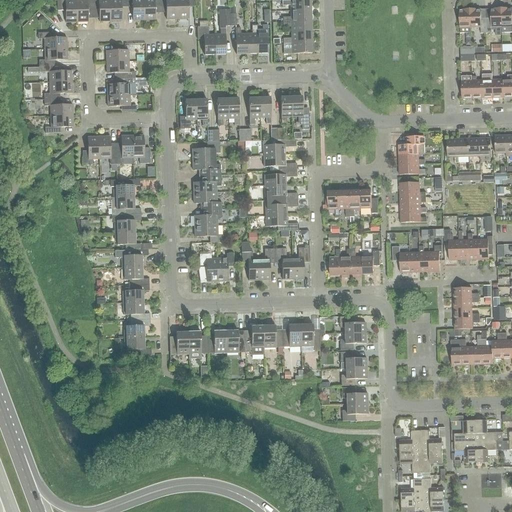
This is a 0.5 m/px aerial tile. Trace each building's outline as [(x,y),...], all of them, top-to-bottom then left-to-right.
[(93,0),(77,0),(76,0),(77,23),(88,22),(88,9),(93,9),(93,0)] [(93,0),(93,9),(99,9),(99,22),(110,22),(109,0),(93,0)] [(121,8),(127,8),(126,0),(109,0),(110,22),(122,21),(121,8)] [(126,0),(127,8),(132,8),(133,21),(144,21),(143,0),(126,0)] [(143,0),(144,21),(155,20),(155,7),(160,7),(160,0),(143,0)] [(160,0),(160,7),(166,6),(166,20),(178,20),(176,0),(160,0)] [(176,0),(178,20),(189,19),(188,7),(194,7),(193,0),(176,0)] [(290,6),(291,12),(311,11),(310,0),(290,1),(282,1),(282,6),(290,6)] [(77,23),(76,1),(65,1),(66,23),(77,23)] [(485,19),(486,34),(491,33),(491,27),(502,27),(501,9),(491,9),(491,19),(485,19)] [(501,9),(502,27),(502,33),(511,32),(511,18),(511,19),(511,9),(501,9)] [(226,55),(225,29),(225,27),(230,26),(230,15),(230,10),(229,10),(219,11),(219,29),(220,29),(220,35),(214,35),(215,55),(226,55)] [(470,33),(470,28),(470,10),(459,10),(460,34),(470,33)] [(470,10),(470,28),(480,28),(481,34),(486,34),(485,19),(480,20),(480,10),(470,10)] [(282,18),(282,22),(311,22),(311,11),(291,12),(291,17),(282,18)] [(291,27),(291,33),(311,32),(311,22),(282,22),(283,27),(291,27)] [(262,30),(257,30),(257,34),(257,54),(268,54),(267,25),(262,26),(262,30)] [(246,34),(247,54),(257,54),(257,34),(257,30),(257,26),(252,26),(252,34),(246,34)] [(204,56),(215,55),(214,35),(208,36),(208,27),(197,28),(198,40),(204,39),(204,56)] [(247,54),(246,34),(240,35),(240,28),(235,29),(236,55),(247,54)] [(283,44),(291,44),(291,43),(312,43),(311,32),(291,33),(291,39),(283,39),(283,44)] [(66,38),(53,38),(53,33),(38,33),(38,40),(41,40),(41,39),(44,39),(44,50),(67,49),(66,38)] [(312,54),(312,43),(291,43),(291,44),(292,49),(283,49),(283,55),(312,54)] [(502,45),(491,45),(492,53),(503,53),(503,52),(502,45)] [(45,60),(39,60),(39,67),(54,66),(54,61),(67,60),(67,49),(44,50),(45,60)] [(106,51),(106,63),(129,62),(128,51),(106,51)] [(129,62),(106,63),(107,74),(120,73),(120,79),(131,79),(135,78),(135,72),(131,72),(131,73),(129,73),(129,62)] [(44,77),(49,77),(49,83),(72,83),(71,71),(54,72),(54,66),(39,67),(39,68),(39,73),(44,73),(44,77)] [(507,80),(502,80),(503,98),(511,97),(511,75),(507,76),(507,80)] [(462,99),(472,99),(472,77),(467,77),(467,81),(461,82),(462,99)] [(472,77),(472,99),(482,99),(482,81),(476,81),(476,77),(472,77)] [(120,84),(107,85),(107,96),(130,95),(136,95),(135,85),(135,80),(135,78),(131,79),(120,79),(120,84)] [(492,81),(493,99),(503,98),(502,80),(492,81)] [(482,99),(493,99),(492,81),(482,81),(482,99)] [(49,83),(50,94),(44,94),(44,100),(60,100),(59,94),(72,94),(72,83),(49,83)] [(130,95),(107,96),(108,107),(130,107),(130,95)] [(309,130),(309,126),(309,114),(303,114),(302,97),(291,98),(292,118),(298,117),(298,126),(302,126),(302,130),(309,130)] [(270,98),(259,99),(260,119),(266,118),(266,125),(271,125),(270,98)] [(281,124),(286,124),(286,118),(292,118),(291,98),(280,98),(281,124)] [(223,120),(228,119),(228,99),(217,100),(218,126),(223,126),(223,120)] [(228,99),(228,119),(234,119),(234,126),(239,125),(239,99),(228,99)] [(254,119),(260,119),(259,99),(249,99),(249,125),(255,125),(254,119)] [(44,106),(50,106),(51,117),(73,116),(72,105),(60,105),(60,100),(44,100),(44,106)] [(190,121),(196,120),(196,100),(185,101),(186,117),(180,117),(180,129),(191,129),(190,121)] [(207,100),(196,100),(196,120),(202,120),(202,127),(208,126),(207,100)] [(60,133),(60,128),(73,128),(73,116),(51,117),(51,123),(45,124),(45,134),(60,133)] [(122,159),(133,158),(132,136),(121,137),(121,148),(116,149),(116,165),(122,165),(122,159)] [(133,158),(139,158),(140,164),(150,164),(149,148),(144,148),(143,136),(132,136),(133,158)] [(494,137),(495,154),(506,154),(506,136),(494,137)] [(88,151),(82,151),(83,166),(93,166),(93,160),(99,159),(99,137),(87,138),(88,151)] [(99,137),(99,159),(110,159),(110,165),(116,165),(116,149),(110,149),(110,137),(99,137)] [(405,145),(398,146),(398,156),(418,155),(424,155),(424,137),(405,137),(405,145)] [(479,139),(469,140),(469,157),(480,157),(479,139)] [(491,139),(479,139),(480,157),(491,156),(491,139)] [(296,140),(282,141),(277,141),(271,141),(263,141),(263,146),(264,157),(285,156),(284,148),(296,147),(296,140)] [(447,158),(455,157),(455,164),(459,164),(458,157),(458,140),(447,140),(447,158)] [(469,140),(458,140),(458,157),(469,157),(469,140)] [(215,160),(215,154),(220,154),(220,149),(220,143),(207,143),(207,149),(192,150),(192,160),(215,160)] [(398,156),(399,166),(419,165),(425,165),(425,160),(418,160),(418,155),(398,156)] [(270,172),(278,171),(297,171),(296,164),(285,164),(285,156),(264,157),(264,168),(269,167),(270,172)] [(215,160),(192,160),(193,171),(198,171),(198,177),(208,176),(221,176),(220,165),(215,165),(215,160)] [(419,165),(399,166),(399,176),(425,175),(425,170),(419,170),(419,165)] [(264,176),(264,187),(286,186),(285,178),(297,177),(297,171),(278,171),(278,176),(264,176)] [(459,182),(470,182),(469,173),(459,174),(459,177),(459,182)] [(480,177),(480,173),(469,173),(470,182),(481,181),(480,177)] [(193,183),(193,194),(216,193),(216,187),(221,187),(221,176),(208,176),(198,177),(199,183),(193,183)] [(110,187),(115,187),(116,187),(116,190),(114,190),(114,198),(113,198),(134,198),(133,186),(140,186),(140,180),(110,181),(110,187)] [(399,184),(400,194),(419,193),(419,183),(399,184)] [(279,201),(297,201),(297,194),(286,194),(286,186),(264,187),(265,197),(266,197),(266,202),(279,201)] [(338,192),(339,210),(345,210),(346,218),(350,217),(349,189),(342,189),(342,192),(338,192)] [(354,209),(361,209),(360,191),(357,191),(357,189),(349,189),(350,217),(354,217),(354,209)] [(360,191),(361,209),(371,209),(372,214),(378,214),(378,199),(371,199),(371,191),(360,191)] [(338,192),(336,192),(327,192),(328,201),(326,202),(326,206),(328,206),(328,210),(335,210),(335,218),(339,218),(339,210),(338,192)] [(216,193),(193,194),(194,204),(200,204),(200,210),(209,210),(221,209),(221,203),(216,203),(216,193)] [(400,194),(400,204),(420,203),(426,203),(426,198),(426,193),(419,193),(400,194)] [(111,210),(111,216),(141,215),(141,209),(134,209),(134,198),(113,198),(113,199),(114,199),(114,206),(116,206),(116,209),(111,210)] [(266,202),(266,206),(265,206),(265,217),(286,216),(286,208),(298,207),(297,201),(279,201),(266,202)] [(400,204),(400,213),(420,213),(426,213),(426,208),(420,208),(420,203),(400,204)] [(194,216),(194,227),(217,226),(217,216),(222,216),(221,209),(209,210),(200,210),(201,216),(194,216)] [(420,213),(400,213),(400,223),(426,223),(426,218),(420,218),(420,213)] [(114,233),(114,234),(135,233),(134,222),(141,221),(141,215),(111,216),(111,223),(117,222),(117,225),(115,226),(115,233),(114,233)] [(277,227),(277,232),(298,231),(298,224),(287,224),(286,216),(265,217),(266,227),(277,227)] [(89,221),(80,221),(80,230),(89,230),(89,221)] [(379,224),(371,224),(371,232),(379,232),(379,224)] [(217,236),(217,226),(194,227),(195,237),(209,237),(210,243),(222,243),(222,236),(217,236)] [(339,226),(331,226),(331,235),(340,234),(339,226)] [(132,251),(148,250),(142,250),(142,244),(135,245),(135,233),(114,234),(115,234),(115,242),(117,242),(118,245),(117,245),(125,245),(125,251),(132,251)] [(469,260),(478,260),(478,240),(472,240),(472,234),(468,234),(468,241),(469,260)] [(453,235),(451,235),(448,235),(448,242),(449,261),(459,261),(458,241),(453,241),(453,235)] [(458,235),(458,241),(459,261),(469,260),(468,241),(463,241),(463,235),(458,235)] [(487,240),(483,240),(478,240),(478,260),(488,260),(488,256),(493,256),(492,237),(487,237),(487,240)] [(241,243),(241,253),(241,265),(248,265),(248,281),(259,281),(259,260),(252,260),(252,253),(251,253),(251,250),(248,243),(241,243)] [(439,253),(442,252),(441,246),(434,246),(434,253),(429,253),(430,273),(440,272),(439,253)] [(409,253),(399,254),(399,247),(392,248),(392,262),(399,261),(400,273),(410,273),(409,253)] [(419,253),(420,273),(430,273),(429,253),(424,253),(423,247),(419,247),(419,253)] [(298,258),(292,259),(293,280),(304,279),(303,263),(309,263),(309,248),(298,249),(298,258)] [(275,264),(275,249),(264,250),(264,260),(259,260),(259,281),(270,281),(269,264),(275,264)] [(286,249),(275,249),(275,264),(281,264),(282,280),(293,280),(292,259),(286,259),(286,249)] [(121,268),(121,269),(142,268),(142,256),(148,256),(148,250),(132,251),(132,257),(124,257),(124,260),(122,260),(122,268),(121,268)] [(330,276),(341,276),(340,258),(340,250),(336,250),(336,258),(329,258),(329,263),(327,263),(328,266),(330,268),(330,276)] [(340,258),(341,276),(344,276),(344,278),(352,278),(351,250),(347,250),(347,258),(340,258)] [(359,275),(363,275),(362,257),(356,258),(355,250),(351,250),(352,278),(360,278),(359,275)] [(362,257),(363,275),(374,275),(373,267),(380,266),(379,252),(373,252),(373,257),(362,257)] [(410,273),(420,273),(419,253),(409,253),(410,273)] [(226,259),(216,259),(217,282),(227,282),(227,267),(233,267),(233,254),(226,254),(226,259)] [(199,255),(200,280),(200,281),(206,281),(206,282),(217,282),(216,259),(211,260),(211,255),(199,255)] [(129,283),(129,286),(149,285),(149,279),(143,279),(142,268),(121,269),(122,269),(122,277),(125,277),(125,280),(124,280),(129,280),(129,283)] [(123,304),(143,303),(143,292),(149,291),(149,285),(129,286),(129,288),(129,292),(125,292),(125,296),(123,296),(123,303),(123,304)] [(458,289),(453,289),(454,299),(479,299),(479,294),(471,294),(471,288),(468,288),(458,289)] [(454,299),(454,310),(472,309),(471,303),(479,303),(479,299),(454,299)] [(143,303),(123,304),(123,312),(126,312),(126,315),(125,315),(130,315),(130,321),(150,320),(150,314),(144,315),(143,303)] [(494,308),(494,321),(506,321),(506,307),(494,308)] [(454,310),(454,320),(479,319),(479,314),(472,315),(472,309),(454,310)] [(352,323),(352,318),(352,317),(339,317),(339,328),(344,328),(344,334),(365,333),(365,323),(352,323)] [(461,330),(472,330),(472,324),(480,323),(479,319),(454,320),(454,330),(461,330)] [(150,320),(130,321),(130,327),(126,327),(126,328),(126,331),(124,331),(124,338),(124,339),(145,338),(144,327),(150,327),(150,320)] [(301,348),(300,325),(288,325),(288,330),(282,330),(282,348),(289,348),(301,348)] [(320,351),(319,335),(319,329),(313,329),(312,325),(300,325),(301,348),(313,347),(313,351),(320,351)] [(251,331),(244,331),(245,353),(250,353),(250,356),(263,355),(263,354),(264,354),(263,349),(263,326),(250,327),(251,331)] [(275,326),(263,326),(263,349),(276,349),(276,348),(282,348),(282,330),(275,331),(275,326)] [(214,354),(226,354),(225,331),(213,332),(213,336),(207,337),(207,354),(214,354)] [(225,331),(226,354),(238,354),(238,353),(245,353),(244,331),(238,332),(238,331),(225,331)] [(189,355),(188,332),(176,333),(176,338),(169,338),(170,355),(176,355),(176,356),(189,355)] [(188,332),(189,355),(189,360),(201,359),(201,355),(201,354),(207,354),(207,337),(200,337),(200,332),(188,332)] [(340,351),(353,350),(353,344),(366,344),(365,333),(344,334),(345,340),(340,340),(340,351)] [(503,359),(502,334),(497,334),(497,341),(491,342),(492,347),(492,359),(493,359),(503,359)] [(511,358),(511,340),(506,341),(506,334),(502,334),(503,359),(511,358)] [(145,338),(124,339),(124,347),(127,347),(127,350),(126,350),(135,350),(135,356),(151,356),(151,349),(145,350),(145,338)] [(451,341),(451,348),(451,366),(462,366),(461,340),(451,341)] [(466,348),(466,340),(461,340),(462,366),(472,365),(472,347),(466,348)] [(482,340),(481,340),(477,340),(477,347),(472,347),(472,365),(482,365),(482,340)] [(492,347),(491,342),(486,342),(486,340),(482,340),(482,365),(493,365),(493,359),(492,359),(492,347)] [(353,359),(353,357),(353,352),(340,353),(340,364),(345,363),(345,369),(366,369),(366,358),(353,359)] [(354,379),(367,379),(366,369),(345,369),(346,375),(341,375),(341,386),(354,386),(354,379)] [(346,399),(346,405),(368,404),(367,394),(354,394),(354,388),(341,388),(342,399),(346,399)] [(342,422),(355,421),(355,415),(368,414),(368,404),(346,405),(347,410),(342,411),(342,422)] [(454,443),(475,442),(475,421),(463,422),(464,434),(454,434),(454,443)] [(475,421),(475,442),(497,442),(496,433),(487,433),(486,421),(475,421)] [(400,453),(421,452),(420,431),(411,431),(412,441),(399,441),(400,453)] [(420,431),(421,452),(442,452),(442,440),(429,440),(429,431),(420,431)] [(476,464),(475,442),(454,443),(455,452),(464,452),(465,464),(476,464)] [(497,442),(475,442),(476,464),(488,463),(487,451),(497,451),(497,442)] [(422,473),(421,452),(400,453),(400,465),(412,464),(413,474),(422,473)] [(442,452),(421,452),(422,473),(430,473),(430,464),(442,463),(442,452)] [(401,501),(422,501),(422,479),(414,480),(413,480),(413,489),(401,490),(401,501)] [(422,479),(422,501),(443,500),(443,488),(431,489),(431,479),(430,479),(422,479)] [(443,500),(422,501),(422,511),(431,511),(444,511),(443,500)] [(422,511),(422,501),(401,501),(401,511),(422,511)]
